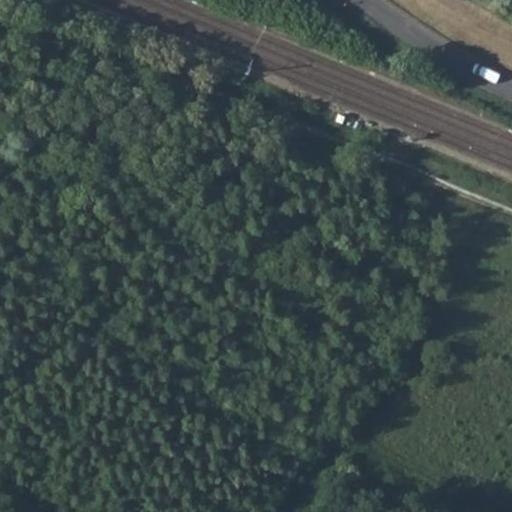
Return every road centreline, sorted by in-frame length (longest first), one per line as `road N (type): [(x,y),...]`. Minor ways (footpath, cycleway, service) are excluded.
road 1 (track): [(0,22),(299,121),(511,209)]
road 2 (residential): [(360,0),(477,79),(511,90)]
